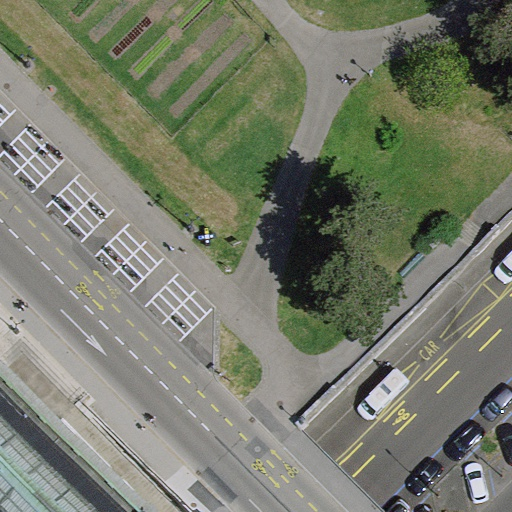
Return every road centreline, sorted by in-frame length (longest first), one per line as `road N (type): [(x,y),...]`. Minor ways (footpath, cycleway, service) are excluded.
road 1 (residential): [(0,242),(244,487)]
road 2 (secondary): [(511,339),(342,511)]
